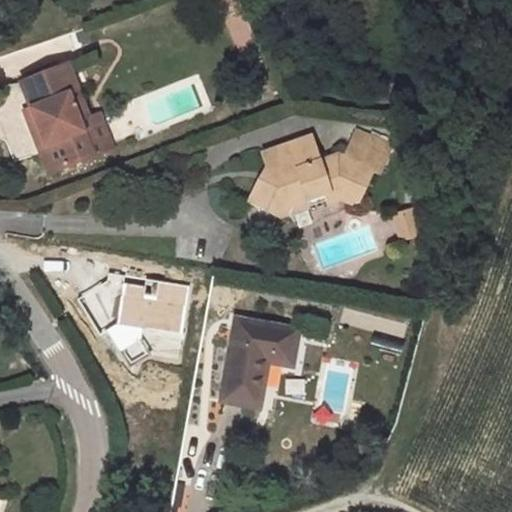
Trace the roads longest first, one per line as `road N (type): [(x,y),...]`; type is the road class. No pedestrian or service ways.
road 1 (unknown): [(0,220),(142,218),(164,208),(216,141),(286,111)]
road 2 (unclassified): [(0,268),(51,346),(91,436),(86,511)]
